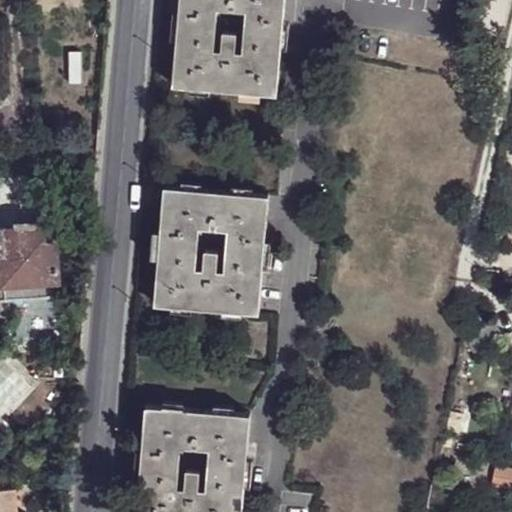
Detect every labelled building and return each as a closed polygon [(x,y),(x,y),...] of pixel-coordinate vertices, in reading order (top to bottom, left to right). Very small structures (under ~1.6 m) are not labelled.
[(180,0),(173,83),(278,92),(285,0),(180,0)] [(165,185),(155,303),(259,312),(269,193),(165,185)] [(59,277),(55,222),(37,223),(36,220),(18,221),(18,225),(2,226),(3,247),(4,257),(2,258),(3,281),(6,281),(59,277)] [(59,277),(6,281),(7,297),(60,294),(59,277)] [(465,339),(476,355),(505,336),(493,319),(465,339)] [(78,345),(66,346),(65,358),(81,359),(82,345),(78,345)] [(146,403),(136,511),(241,511),(251,412),(146,403)] [(511,469),(494,465),(492,478),(511,482),(511,469)] [(511,482),(492,478),(490,489),(511,493),(511,482)] [(0,511),(17,511),(15,486),(0,486),(0,511)]
